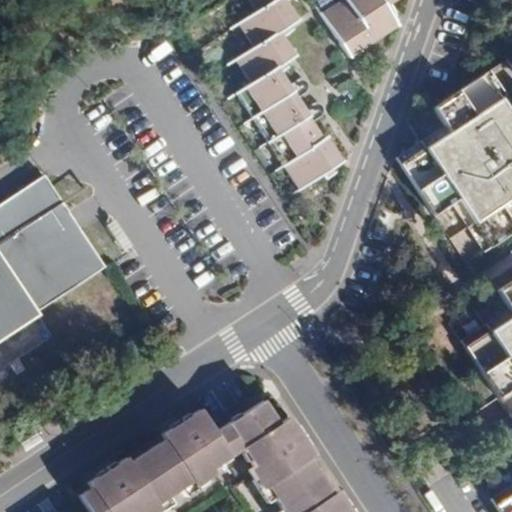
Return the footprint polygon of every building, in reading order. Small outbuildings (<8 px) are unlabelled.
[(231,0),(225,4),(241,27),(267,10),(281,0),(231,0)] [(328,13),(357,56),(382,39),(370,21),(355,0),(341,0),(326,11),(328,13)] [(355,0),(370,21),(394,5),(390,0),(355,0)] [(262,45),(281,31),(267,10),(241,27),(222,39),(237,62),(262,45)] [(328,13),(305,29),(334,71),(357,56),(328,13)] [(219,74),(234,97),(261,80),(278,69),(262,45),(237,62),(219,74)] [(511,106),(497,115),(465,68),(410,106),(430,135),(383,165),(414,214),(439,198),(469,245),(511,218),(511,200),(501,183),(511,176),(511,106)] [(222,105),(237,129),(276,105),(261,80),(234,97),(222,105)] [(253,155),(292,131),(276,105),(237,129),(253,155)] [(253,155),(269,180),(308,156),(292,131),(253,155)] [(308,156),(269,180),(284,205),(327,178),(312,154),(308,156)] [(67,212),(44,178),(0,207),(0,346),(40,319),(37,315),(105,269),(72,220),(67,212)] [(511,256),(470,284),(487,310),(442,341),(478,394),(500,378),(511,397),(511,256)] [(66,501),(73,511),(145,511),(180,488),(183,493),(202,482),(199,476),(217,465),(230,457),(240,472),(236,474),(247,495),(253,492),(266,511),(332,511),(276,425),(268,430),(253,406),(201,438),(190,422),(66,501)] [(511,511),(511,434),(504,441),(511,452),(511,468),(470,496),(480,511),(511,511)]
